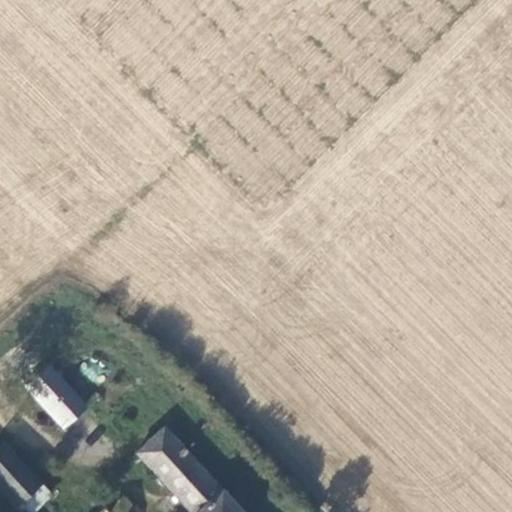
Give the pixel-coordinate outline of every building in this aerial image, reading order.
[(85,407),(49,369),(29,387),(65,427),(85,407)] [(239,511),(162,430),(137,455),(188,511),(239,511)] [(0,438),(0,491),(16,509),(43,486),(0,438)] [(16,509),(19,511),(35,511),(53,496),(43,486),(16,509)] [(126,511),(133,503),(122,495),(110,511),(126,511)]
